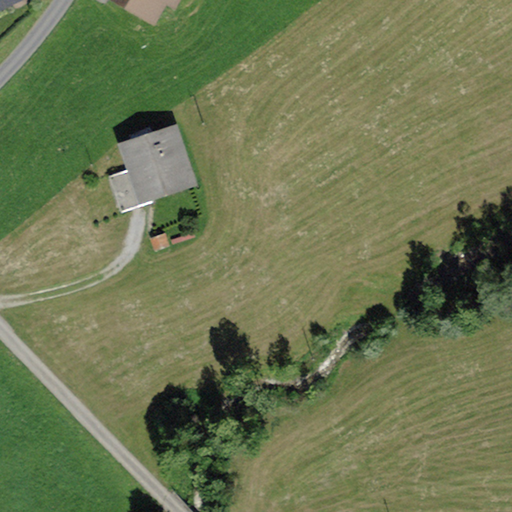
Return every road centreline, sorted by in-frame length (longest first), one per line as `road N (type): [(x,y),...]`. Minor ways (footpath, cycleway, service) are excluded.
road 1 (track): [(0,330),(180,511)]
road 2 (track): [(0,303),(77,289),(111,271),(131,251),(139,222)]
